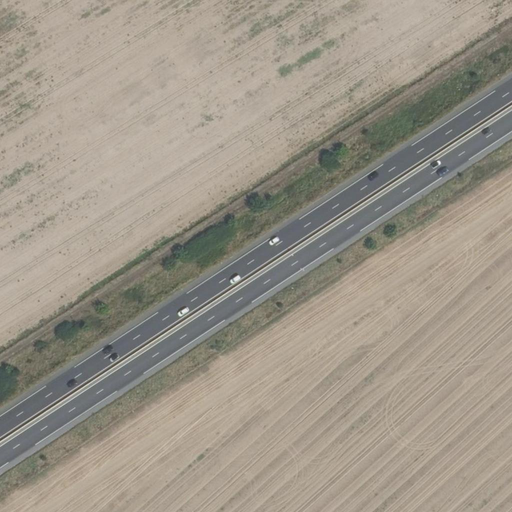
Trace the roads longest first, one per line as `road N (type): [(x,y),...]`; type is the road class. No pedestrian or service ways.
road 1 (trunk): [(0,456),(511,120)]
road 2 (track): [(0,363),(511,29)]
road 3 (trunk): [(511,90),(0,424)]
